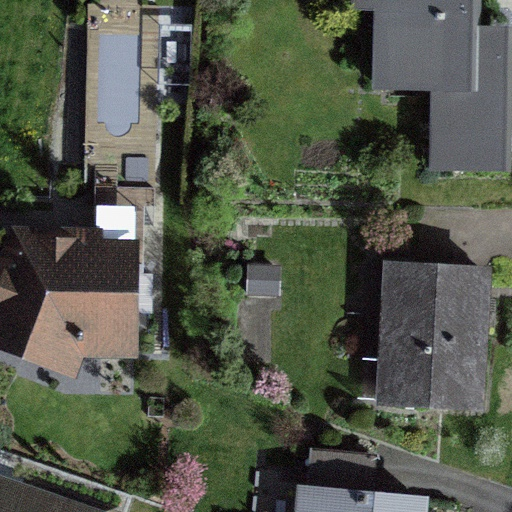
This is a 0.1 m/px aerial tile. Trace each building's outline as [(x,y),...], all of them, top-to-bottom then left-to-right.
[(475,47),(475,0),(373,0),(373,6),(379,7),(377,86),(436,87),(434,166),(506,167),(508,47),(475,47)] [(0,283),(0,342),(68,368),(77,345),(131,346),(132,251),(95,250),(95,240),(17,239),(0,283)] [(479,407),(486,270),(389,264),(383,359),(398,360),(396,402),(479,407)] [(312,450),(309,490),(319,491),(317,511),(420,511),(422,500),(373,496),(376,456),(312,450)] [(0,511),(69,511),(0,488),(0,511)]
